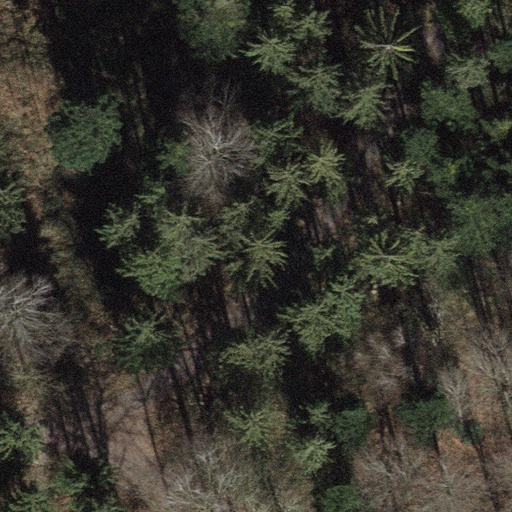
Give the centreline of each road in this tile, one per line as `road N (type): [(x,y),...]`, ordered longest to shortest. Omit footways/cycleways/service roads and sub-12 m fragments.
road 1 (track): [(458,0),(313,239),(169,373),(69,437)]
road 2 (track): [(221,511),(69,437),(0,420)]
